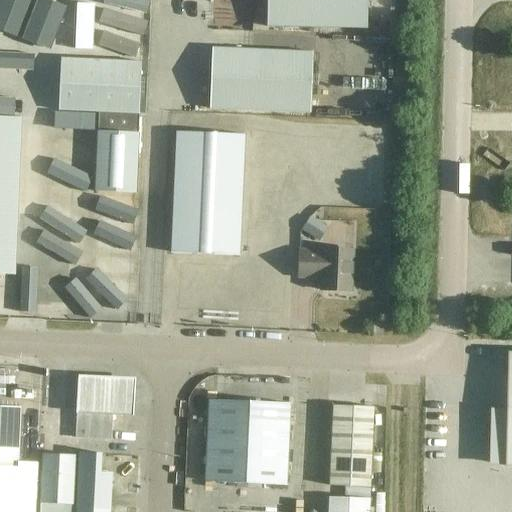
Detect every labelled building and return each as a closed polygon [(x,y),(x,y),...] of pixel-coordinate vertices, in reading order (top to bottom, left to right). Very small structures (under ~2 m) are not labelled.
[(62,0),(62,43),(81,43),(81,0),(62,0)] [(366,0),(268,0),(268,29),(366,31),(366,0)] [(109,4),(109,19),(140,17),(139,3),(109,4)] [(87,5),(86,51),(101,52),(102,5),(87,5)] [(147,52),(147,23),(108,23),(108,52),(147,52)] [(313,54),(213,49),(210,110),(311,114),(313,54)] [(0,65),(14,66),(14,51),(0,50),(0,65)] [(140,64),(61,60),(58,112),(137,115),(140,64)] [(0,275),(15,276),(22,119),(0,118),(0,275)] [(24,162),(43,163),(44,124),(26,123),(24,162)] [(138,135),(97,133),(94,191),(135,193),(138,135)] [(244,137),(176,134),(171,252),(239,255),(244,137)] [(85,204),(47,206),(48,224),(86,222),(85,204)] [(139,234),(140,207),(96,206),(96,234),(139,234)] [(326,229),(309,218),(301,231),(318,242),(326,229)] [(93,274),(138,276),(139,245),(94,244),(93,274)] [(352,250),(324,248),(324,252),(299,251),(298,276),(323,277),(322,291),(350,292),(352,250)] [(384,321),(374,321),(373,335),(384,336),(384,321)] [(138,384),(80,381),(77,419),(136,421),(138,384)] [(261,485),(286,486),(290,404),(209,401),(205,482),(261,485)] [(374,408),(333,406),(330,486),(370,488),(374,408)] [(21,412),(0,411),(0,511),(36,511),(38,472),(18,471),(21,412)] [(113,421),(77,419),(76,444),(112,446),(113,421)] [(102,454),(80,453),(79,457),(43,455),(40,504),(41,504),(40,511),(109,511),(112,474),(101,473),(102,454)] [(327,511),(367,511),(369,488),(345,487),(344,500),(328,499),(327,511)]
